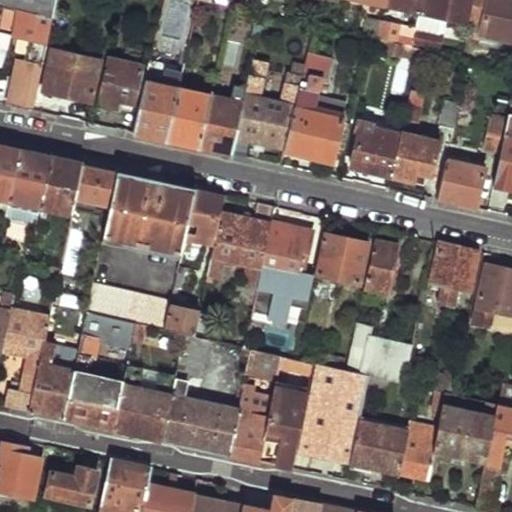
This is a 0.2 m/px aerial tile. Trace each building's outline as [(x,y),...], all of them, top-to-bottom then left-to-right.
[(0,32),(12,36),(18,10),(53,19),(56,0),(1,0),(0,5),(0,32)] [(386,0),(386,7),(409,12),(419,14),(422,0),(386,0)] [(427,0),(424,15),(442,19),(468,26),(472,0),(427,0)] [(511,0),(472,0),(468,26),(475,27),(472,40),(478,41),(479,36),(511,43),(511,0)] [(18,10),(12,36),(43,42),(45,34),(49,35),(53,19),(18,10)] [(419,14),(416,30),(438,35),(442,19),(424,15),(419,14)] [(53,19),(49,35),(65,38),(67,23),(53,19)] [(113,20),(111,28),(119,29),(120,22),(113,20)] [(380,30),(378,41),(396,45),(398,38),(400,26),(382,22),(380,30)] [(369,27),(367,38),(371,39),(378,41),(380,30),(369,27)] [(413,41),(412,48),(420,50),(439,54),(442,36),(438,35),(416,30),(413,41)] [(398,38),(396,45),(412,48),(413,41),(398,38)] [(369,47),(388,51),(386,57),(400,59),(401,53),(418,58),(420,50),(412,48),(396,45),(378,41),(371,39),(369,47)] [(16,64),(8,98),(12,106),(34,110),(46,52),(31,49),(28,61),(23,59),(16,64)] [(54,49),(44,92),(92,102),(102,59),(54,49)] [(247,88),(232,154),(246,157),(250,141),(285,149),(302,74),(305,60),(291,57),(281,100),(259,96),(268,52),(256,49),(247,88)] [(106,57),(96,103),(117,107),(122,101),(134,104),(143,65),(106,57)] [(148,66),(133,132),(167,140),(179,83),(181,74),(148,66)] [(302,74),(285,149),(285,153),(332,164),(342,119),(322,114),(323,109),(308,106),(310,95),(317,96),(321,78),(302,74)] [(400,135),(391,177),(412,182),(415,173),(432,176),(439,143),(406,136),(416,122),(425,78),(414,75),(400,135)] [(179,83),(167,140),(199,147),(210,97),(188,92),(190,85),(179,83)] [(210,97),(199,147),(232,154),(247,88),(233,84),(230,101),(210,97)] [(444,101),(438,125),(453,128),(458,104),(444,101)] [(501,153),(494,187),(511,190),(511,114),(510,114),(508,123),(501,153)] [(492,118),(486,150),(501,153),(508,123),(492,118)] [(362,122),(351,168),(391,177),(400,135),(392,133),(391,139),(372,136),(374,124),(362,122)] [(453,128),(451,135),(459,136),(460,130),(453,128)] [(0,146),(0,200),(10,202),(21,151),(0,146)] [(21,151),(10,202),(6,217),(37,224),(39,219),(52,158),(21,151)] [(52,158),(39,219),(47,220),(50,211),(73,216),(85,165),(52,158)] [(446,161),(437,199),(476,208),(485,169),(446,161)] [(90,166),(82,198),(111,205),(118,173),(90,166)] [(111,205),(103,242),(182,261),(184,251),(198,191),(118,173),(111,205)] [(198,191),(184,251),(189,252),(192,243),(216,248),(224,213),(228,197),(198,191)] [(216,248),(208,282),(214,284),(215,279),(223,281),(228,260),(248,264),(245,282),(259,286),(273,223),(276,208),(259,204),(256,220),(224,213),(216,248)] [(273,223),(259,286),(256,301),(253,315),(276,320),(280,303),(308,310),(312,293),(298,290),(301,274),(305,275),(315,233),(273,223)] [(329,235),(320,276),(360,285),(369,245),(329,235)] [(376,243),(365,290),(389,296),(399,248),(376,243)] [(441,244),(433,283),(442,285),(439,304),(448,306),(461,248),(441,244)] [(461,248),(448,306),(457,309),(461,291),(471,293),(481,253),(461,248)] [(511,271),(488,266),(477,317),(486,320),(489,310),(511,315),(511,271)] [(408,278),(402,307),(419,311),(425,281),(408,278)] [(241,282),(238,297),(256,301),(259,286),(245,282),(241,282)] [(90,299),(87,313),(137,324),(147,326),(165,330),(171,308),(172,302),(94,283),(90,299)] [(0,351),(1,352),(10,310),(13,295),(3,293),(0,305),(0,351)] [(44,304),(41,317),(50,319),(53,307),(44,304)] [(171,308),(165,330),(186,335),(196,338),(198,327),(201,314),(171,308)] [(10,310),(1,352),(27,358),(20,390),(9,388),(6,406),(30,411),(47,332),(50,319),(41,317),(10,310)] [(74,371),(64,418),(85,423),(114,429),(124,382),(81,371),(85,356),(96,358),(99,342),(124,348),(123,353),(119,352),(115,370),(126,373),(128,365),(137,324),(87,313),(77,359),(74,371)] [(201,314),(198,327),(207,329),(210,316),(201,314)] [(137,324),(128,365),(138,368),(147,326),(137,324)] [(357,328),(348,372),(369,376),(406,385),(411,362),(413,350),(373,341),(375,333),(357,328)] [(47,332),(30,411),(44,414),(64,418),(74,371),(50,366),(53,353),(54,348),(48,346),(52,332),(47,332)] [(186,335),(179,368),(176,379),(190,383),(191,375),(204,379),(212,341),(196,338),(186,335)] [(245,349),(244,355),(252,357),(253,350),(245,349)] [(252,357),(249,372),(279,379),(282,367),(284,357),(253,350),(252,357)] [(53,353),(50,366),(74,371),(77,359),(53,353)] [(284,357),(282,367),(314,375),(316,364),(284,357)] [(411,362),(406,385),(414,386),(419,365),(411,362)] [(124,382),(114,429),(137,434),(164,440),(176,379),(179,368),(168,366),(166,374),(160,373),(156,392),(140,389),(144,370),(138,368),(128,365),(126,373),(124,382)] [(321,366),(302,452),(351,462),(361,414),(367,387),(369,376),(348,372),(321,366)] [(435,368),(430,390),(436,391),(444,393),(448,371),(435,368)] [(448,371),(444,393),(453,395),(458,372),(448,371)] [(369,376),(367,387),(416,399),(416,395),(418,387),(414,386),(406,385),(369,376)] [(176,379),(164,440),(199,447),(232,454),(241,411),(186,400),(190,383),(176,379)] [(418,387),(416,395),(435,400),(436,391),(430,390),(418,387)] [(277,389),(272,410),(268,430),(283,433),(277,464),(294,468),(309,396),(277,389)] [(435,400),(432,410),(435,411),(435,417),(440,418),(444,393),(436,391),(435,400)] [(438,428),(433,452),(487,464),(500,406),(487,403),(485,414),(450,406),(453,395),(444,393),(440,418),(438,428)] [(244,395),(242,404),(250,406),(252,397),(244,395)] [(241,411),(232,454),(245,458),(261,461),(268,430),(272,410),(250,406),(242,404),(241,411)] [(511,408),(500,406),(487,464),(477,507),(494,511),(509,434),(511,434),(511,408)] [(361,414),(351,462),(400,473),(409,432),(370,424),(373,417),(361,414)] [(409,432),(400,473),(428,480),(433,452),(438,428),(411,422),(409,432)] [(2,444),(0,452),(0,490),(35,498),(43,462),(30,459),(32,450),(2,444)] [(110,459),(98,511),(114,511),(116,505),(125,507),(124,511),(143,511),(149,484),(153,469),(128,463),(110,459)] [(52,472),(46,496),(58,499),(56,507),(75,511),(78,502),(91,504),(98,472),(78,467),(76,473),(70,471),(69,476),(52,472)] [(149,484),(143,511),(191,511),(195,494),(149,484)] [(241,511),(243,505),(195,494),(191,511),(241,511)] [(277,495),(272,511),(292,511),(296,499),(277,495)] [(296,499),(292,511),(319,511),(321,505),(308,502),(296,499)]
